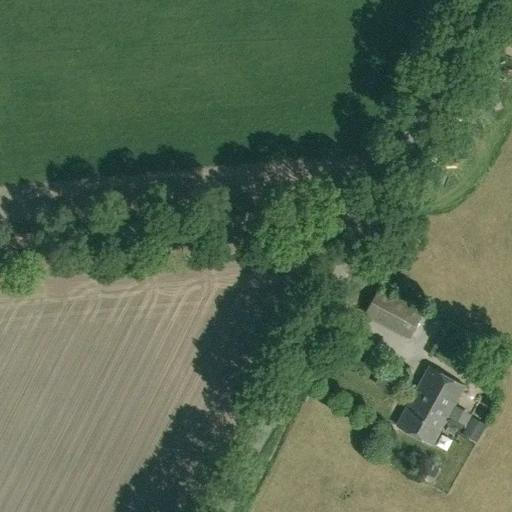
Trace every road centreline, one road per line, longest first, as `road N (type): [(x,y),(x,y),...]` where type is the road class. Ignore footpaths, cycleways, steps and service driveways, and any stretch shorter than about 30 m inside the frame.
road 1 (unclassified): [(228,511),(483,0)]
road 2 (track): [(0,249),(373,221)]
